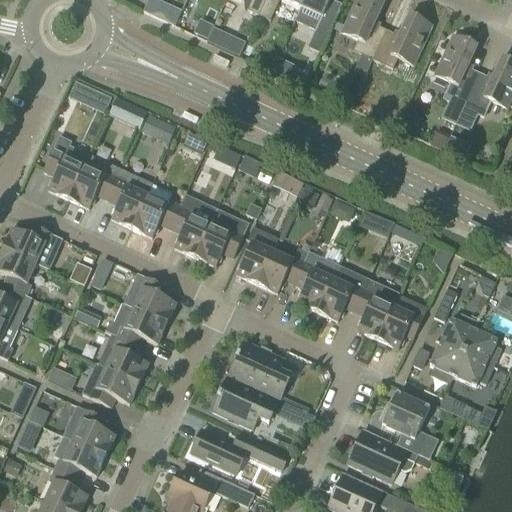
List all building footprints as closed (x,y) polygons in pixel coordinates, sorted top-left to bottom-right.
[(153,0),(148,0),(142,14),(149,18),(156,2),(153,0)] [(242,0),(247,0),(252,2),(246,13),(257,18),(265,0),(239,0),(242,1),(242,0)] [(279,0),(300,10),(304,0),(265,0),(257,18),(269,23),(279,0)] [(294,24),(313,33),(306,49),(319,55),(339,11),(328,6),(330,0),(304,0),(300,10),(294,24)] [(356,43),(352,53),(372,63),(384,36),(371,30),(382,6),(368,0),(356,0),(340,36),(356,43)] [(407,18),(396,42),(384,36),(372,63),(392,72),(397,61),(413,69),(431,29),(407,18)] [(199,26),(193,38),(206,44),(206,43),(212,32),(199,26)] [(449,86),(445,96),(442,102),(448,104),(441,120),(455,127),(477,79),(464,74),(475,49),(452,38),(433,78),(449,86)] [(233,42),(227,54),(238,59),(244,47),(233,42)] [(489,85),(477,79),(455,127),(469,133),(477,117),(483,120),(490,104),(506,112),(511,97),(511,66),(501,61),(489,85)] [(70,101),(82,107),(89,92),(77,86),(70,101)] [(350,111),(355,100),(346,96),(341,107),(350,111)] [(127,107),(115,101),(108,118),(119,123),(127,107)] [(162,123),(147,117),(141,130),(155,137),(162,123)] [(443,152),(449,140),(436,133),(429,147),(443,153),(443,152)] [(47,194),(67,203),(83,170),(88,158),(71,150),(73,146),(58,139),(42,174),(53,180),(47,194)] [(449,140),(443,152),(449,155),(454,143),(449,140)] [(202,141),(197,160),(214,165),(219,146),(202,141)] [(106,204),(116,181),(120,172),(88,158),(83,170),(67,203),(88,213),(95,198),(106,204)] [(130,232),(146,199),(151,187),(120,172),(116,181),(106,204),(116,209),(110,223),(130,232)] [(271,188),(296,200),(302,186),(277,175),(271,188)] [(151,187),(146,199),(130,232),(151,242),(158,227),(168,232),(179,209),(167,204),(171,196),(151,187)] [(179,209),(168,232),(180,238),(173,252),(194,261),(209,228),(212,220),(216,212),(184,198),(179,209)] [(353,211),(335,203),(328,216),(347,225),(353,211)] [(256,223),(261,212),(249,207),(244,218),(256,223)] [(216,212),(209,228),(194,261),(214,271),(221,256),(232,262),(248,227),(216,212)] [(371,218),(363,215),(358,228),(366,231),(371,218)] [(49,274),(63,243),(30,228),(25,238),(11,231),(1,252),(35,267),(49,274)] [(235,279),(256,288),(271,255),(277,242),(252,231),(246,244),(250,246),(235,279)] [(26,287),(35,267),(1,252),(0,255),(0,276),(6,279),(2,289),(25,299),(30,288),(26,287)] [(291,264),(271,255),(256,288),(276,298),(283,283),(293,288),(304,265),(293,260),(291,264)] [(316,316),(332,283),(338,269),(308,255),(304,265),(293,288),(302,292),(296,307),(316,316)] [(353,316),(364,293),(368,283),(338,269),(332,283),(316,316),(337,325),(343,311),(353,316)] [(100,293),(106,281),(95,276),(90,288),(100,293)] [(165,291),(142,280),(137,291),(141,292),(132,312),(166,327),(175,307),(161,300),(165,291)] [(397,298),(398,296),(368,283),(364,293),(353,316),(362,320),(356,334),(376,344),(391,310),(397,298)] [(0,324),(7,328),(16,308),(20,310),(25,299),(2,289),(0,292),(0,324)] [(446,293),(433,321),(443,326),(456,298),(446,293)] [(397,298),(391,310),(376,344),(397,353),(404,339),(412,343),(426,311),(397,298)] [(511,302),(502,298),(496,310),(511,316),(511,302)] [(78,311),(74,321),(83,325),(87,315),(78,311)] [(156,348),(166,327),(132,312),(123,331),(119,330),(114,340),(137,351),(142,341),(156,348)] [(450,322),(439,345),(462,356),(473,333),(472,333),(476,325),(459,317),(455,325),(450,322)] [(7,328),(0,324),(0,360),(8,364),(14,351),(10,349),(18,332),(7,328)] [(496,344),(473,333),(462,356),(492,370),(501,353),(494,349),(496,344)] [(104,372),(138,388),(147,367),(133,360),(137,351),(114,340),(111,338),(97,369),(104,372)] [(243,374),(238,385),(278,403),(289,379),(278,374),(283,364),(243,345),(237,358),(236,357),(231,368),(243,374)] [(439,345),(428,369),(434,371),(430,379),(447,387),(451,379),(452,379),(462,356),(439,345)] [(419,371),(424,360),(417,356),(411,368),(419,371)] [(492,370),(462,356),(452,379),(475,390),(477,385),(484,388),(492,370)] [(128,408),(138,388),(104,372),(95,392),(92,390),(87,400),(110,411),(114,401),(128,408)] [(267,426),(278,403),(238,385),(232,396),(221,390),(216,401),(217,401),(211,415),(252,433),(257,421),(267,426)] [(23,386),(17,398),(29,404),(35,391),(23,386)] [(397,396),(398,392),(397,392),(380,428),(400,437),(395,448),(417,458),(428,463),(437,443),(417,434),(428,411),(397,396)] [(480,416),(465,409),(460,421),(475,428),(480,416)] [(100,432),(104,423),(76,410),(62,440),(71,444),(105,460),(114,439),(100,432)] [(249,456),(201,433),(190,457),(235,478),(244,458),(280,475),(287,460),(254,445),(249,456)] [(417,458),(395,448),(362,433),(346,468),(390,488),(397,473),(403,476),(410,473),(413,466),(417,458)] [(32,444),(21,440),(16,450),(27,455),(32,444)] [(105,460),(71,444),(62,464),(58,462),(54,473),(77,483),(81,474),(95,480),(105,460)] [(417,458),(413,466),(426,472),(430,464),(428,463),(417,458)] [(2,474),(11,478),(17,466),(8,462),(2,474)] [(52,485),(43,504),(59,511),(80,511),(86,499),(72,493),(77,483),(54,473),(49,483),(52,485)] [(201,511),(210,494),(211,490),(179,475),(168,498),(172,500),(167,510),(170,511),(201,511)] [(386,511),(391,500),(391,499),(342,477),(326,511),(328,511),(372,511),(375,507),(386,511)] [(216,492),(211,490),(210,494),(247,511),(253,498),(221,483),(216,492)] [(391,500),(386,511),(388,511),(400,511),(404,506),(391,500)]
